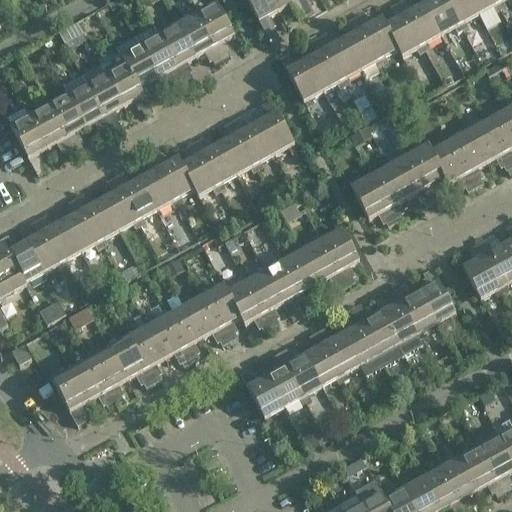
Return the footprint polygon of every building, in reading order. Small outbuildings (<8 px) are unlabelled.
[(280,16),(270,0),(244,0),(267,41),(268,40),(276,35),(269,22),(280,16)] [(306,19),(295,0),(270,0),(280,16),(291,10),(298,23),(306,19)] [(308,0),(295,0),(306,19),(314,15),(306,1),(308,0)] [(463,35),(444,0),(434,0),(436,4),(425,10),(442,41),(456,33),(458,37),(463,35)] [(480,20),(469,0),(444,0),(463,35),(469,32),(466,27),(480,20)] [(501,14),(493,0),(469,0),(480,20),(494,12),(496,16),(501,14)] [(511,1),(511,0),(493,0),(501,14),(507,11),(504,6),(511,1)] [(442,41),(425,10),(414,16),(406,2),(398,7),(425,56),(430,53),(428,48),(442,41)] [(425,56),(398,7),(390,11),(398,25),(387,31),(400,55),(399,55),(403,62),(417,54),(420,59),(425,56)] [(235,40),(218,10),(204,18),(201,13),(196,16),(223,65),(231,61),(223,47),(235,40)] [(223,65),(196,16),(191,19),(193,24),(180,31),(196,62),(208,56),(215,69),(223,65)] [(400,55),(387,31),(384,24),(372,30),(364,16),(356,21),(383,69),(389,67),(386,62),(399,55),(400,55)] [(383,69),(356,21),(348,25),(356,39),(345,45),(362,75),(376,68),(378,72),(383,69)] [(185,86),(161,42),(161,41),(155,31),(136,41),(142,52),(159,82),(170,76),(177,90),(185,86)] [(180,31),(161,41),(161,42),(185,86),(193,82),(185,68),(196,62),(180,31)] [(362,75),(345,45),(334,51),(326,37),(318,42),(346,90),(351,88),(348,83),(362,75)] [(159,82),(142,52),(136,41),(116,52),(120,59),(123,63),(122,63),(123,65),(124,65),(147,107),(148,106),(156,102),(148,88),(159,82)] [(346,90),(318,42),(310,46),(318,60),(307,66),(324,96),(338,89),(340,93),(346,90)] [(324,96),(307,66),(296,72),(288,58),(280,63),(304,107),(305,107),(307,112),(313,109),(310,104),(324,96)] [(147,107),(124,65),(123,65),(122,63),(123,63),(120,59),(101,69),(107,80),(108,80),(125,111),(137,104),(144,118),(152,113),(148,106),(147,107)] [(113,135),(86,86),(87,86),(83,79),(64,90),(70,101),(69,101),(86,132),(98,126),(105,139),(113,135)] [(108,80),(107,80),(94,88),(91,83),(87,86),(86,86),(113,135),(121,131),(113,117),(125,111),(108,80)] [(86,132),(69,101),(56,109),(53,104),(48,107),(75,156),(83,152),(75,138),(86,132)] [(295,149),(271,104),(262,109),(270,123),(258,129),(275,160),(289,152),(292,157),(297,154),(294,149),(295,149)] [(75,156),(48,107),(43,110),(45,115),(32,122),(49,153),(60,147),(67,160),(75,156)] [(511,122),(509,117),(495,124),(493,120),(487,122),(511,167),(511,122)] [(49,153),(32,122),(18,130),(16,125),(10,128),(13,133),(12,133),(37,178),(38,177),(45,173),(38,159),(49,153)] [(275,160),(258,129),(247,135),(240,122),(232,126),(259,175),(264,172),(262,167),(275,160)] [(511,172),(511,167),(487,122),(482,125),(484,130),(471,138),(487,168),(499,162),(506,176),(511,172)] [(259,175),(232,126),(224,130),(232,144),(221,150),(238,181),(251,173),(254,178),(259,175)] [(487,168),(471,138),(457,145),(454,141),(449,144),(476,192),(484,188),(476,174),(487,168)] [(238,181),(221,150),(210,156),(202,143),(194,147),(221,196),(226,193),(224,188),(238,181)] [(476,192),(449,144),(444,146),(446,151),(433,158),(432,159),(446,182),(445,183),(448,190),(460,183),(468,197),(476,192)] [(221,196),(194,147),(186,151),(194,165),(184,171),(183,171),(196,195),(195,195),(199,202),(213,194),(216,199),(221,196)] [(446,182),(432,159),(433,158),(429,151),(415,159),(413,155),(407,157),(434,206),(442,202),(435,188),(445,183),(446,182)] [(196,195),(183,171),(184,171),(180,164),(168,170),(160,157),(153,161),(179,210),(185,207),(182,202),(195,195),(196,195)] [(434,206),(407,157),(402,160),(404,165),(391,173),(408,203),(419,197),(426,210),(434,206)] [(179,210),(153,161),(145,165),(152,179),(141,185),(158,216),(172,208),(174,212),(179,210)] [(408,203),(391,173),(377,180),(375,175),(369,178),(396,227),(404,223),(397,209),(408,203)] [(158,216),(141,185),(130,191),(122,178),(114,182),(141,231),(146,228),(144,223),(158,216)] [(396,227),(369,178),(364,181),(366,186),(352,194),(369,225),(381,218),(389,232),(396,227)] [(141,231),(114,182),(107,186),(114,200),(103,206),(120,237),(133,229),(136,234),(141,231)] [(120,237),(103,206),(92,212),(84,199),(77,203),(103,252),(108,249),(106,244),(120,237)] [(103,252),(77,203),(69,207),(76,221),(65,227),(82,257),(95,250),(98,254),(103,252)] [(82,257),(65,227),(54,233),(46,220),(39,224),(66,272),(71,270),(68,265),(82,257)] [(66,272),(39,224),(31,228),(38,242),(27,248),(44,278),(58,271),(60,275),(66,272)] [(511,229),(506,233),(511,243),(511,247),(503,253),(511,268),(511,229)] [(360,266),(343,235),(329,243),(326,239),(321,242),(348,291),(356,286),(348,272),(360,266)] [(44,278),(27,248),(16,254),(9,240),(0,245),(4,251),(26,291),(27,293),(33,290),(30,286),(44,278)] [(348,291),(321,242),(316,245),(318,249),(304,257),(321,287),(332,281),(340,295),(348,291)] [(511,287),(511,268),(503,253),(492,259),(484,245),(476,249),(504,298),(509,295),(506,290),(511,287)] [(504,298),(476,249),(468,254),(476,267),(464,274),(481,305),(496,296),(499,301),(504,298)] [(0,305),(26,291),(4,251),(0,252),(0,305)] [(321,287),(304,257),(291,264),(288,260),(283,263),(310,312),(318,307),(310,293),(321,287)] [(310,312),(283,263),(278,265),(280,270),(267,278),(283,308),(294,302),(302,316),(310,312)] [(456,318),(432,273),(431,274),(423,279),(431,292),(419,299),(437,329),(450,321),(453,326),(458,323),(456,318)] [(283,308),(267,278),(253,285),(250,281),(245,284),(272,332),(280,328),(272,314),(283,308)] [(272,332),(245,284),(240,286),(242,291),(230,298),(229,299),(242,322),(241,323),(245,330),(257,323),(264,337),(272,332)] [(437,329),(419,299),(409,305),(399,288),(391,292),(420,344),(426,341),(423,337),(437,329)] [(242,322),(229,299),(230,298),(226,291),(211,299),(209,295),(203,297),(230,346),(238,342),(231,328),(241,323),(242,322)] [(420,344),(391,292),(384,296),(393,313),(383,319),(405,360),(424,350),(420,344)] [(230,346),(203,297),(198,300),(201,305),(187,313),(204,343),(215,337),(223,351),(230,346)] [(42,315),(50,327),(67,315),(59,304),(42,315)] [(405,360),(383,319),(371,325),(361,308),(354,313),(386,371),(405,360)] [(204,343),(187,313),(173,320),(170,316),(165,319),(192,367),(200,363),(192,349),(204,343)] [(386,371),(354,313),(346,317),(355,334),(345,340),(361,371),(367,381),(386,371)] [(192,367),(165,319),(160,322),(162,326),(149,334),(166,364),(177,358),(184,372),(192,367)] [(361,371),(345,340),(333,347),(325,333),(317,337),(344,386),(349,383),(347,379),(361,371)] [(166,364),(149,334),(135,341),(132,337),(127,340),(154,388),(162,384),(154,370),(166,364)] [(344,386),(317,337),(309,341),(317,355),(306,361),(323,392),(336,384),(339,389),(344,386)] [(154,388),(127,340),(122,342),(125,347),(111,355),(128,385),(139,379),(146,393),(154,388)] [(32,364),(25,351),(13,357),(20,371),(32,364)] [(323,392),(306,361),(295,367),(287,354),(279,358),(306,407),(312,404),(309,400),(323,392)] [(128,385),(111,355),(97,362),(95,358),(89,360),(116,409),(124,405),(117,391),(128,385)] [(306,407),(279,358),(272,362),(279,376),(268,382),(285,413),(299,405),(301,410),(306,407)] [(116,409),(89,360),(84,363),(87,368),(73,375),(90,406),(101,400),(109,414),(116,409)] [(90,406),(73,375),(60,383),(57,378),(52,381),(54,386),(53,386),(78,431),(79,430),(86,426),(79,412),(90,406)] [(285,413),(268,382),(257,388),(249,375),(242,379),(242,378),(240,379),(265,424),(266,423),(268,428),(274,425),(271,420),(285,413)] [(433,387),(428,378),(418,383),(422,392),(433,387)] [(511,422),(494,433),(500,444),(511,464),(511,422)] [(511,476),(511,464),(500,444),(486,451),(484,447),(478,449),(505,498),(511,494),(511,491),(506,480),(511,476)] [(505,498),(478,449),(473,452),(476,457),(462,464),(479,495),(490,489),(498,503),(505,498)] [(479,495),(462,464),(448,472),(446,467),(441,470),(463,511),(473,511),(468,501),(479,495)] [(463,511),(441,470),(435,473),(438,478),(424,485),(438,511),(448,511),(452,510),(453,511),(463,511)] [(438,511),(424,485),(410,493),(408,488),(402,491),(413,511),(438,511)] [(413,511),(402,491),(397,494),(400,499),(387,506),(386,506),(389,511),(413,511)] [(364,511),(361,505),(358,499),(338,510),(339,511),(364,511)] [(389,511),(386,506),(387,506),(383,499),(369,507),(366,503),(361,505),(364,511),(389,511)]
